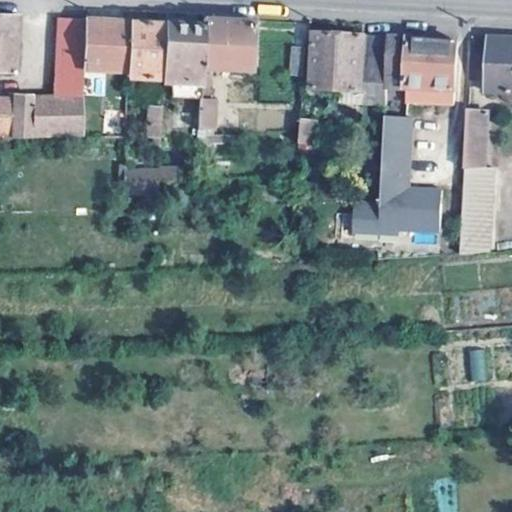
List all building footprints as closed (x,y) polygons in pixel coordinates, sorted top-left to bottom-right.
[(0,74),(15,75),(18,18),(0,17),(0,74)] [(81,101),(82,72),(83,21),(58,20),(55,100),(81,101)] [(203,20),(202,27),(201,69),(250,73),(253,22),(229,21),(203,20)] [(83,21),(82,72),(126,73),(128,23),(107,22),(83,21)] [(126,79),(161,81),(164,25),(128,23),(126,73),(126,79)] [(164,25),(161,81),(161,84),(200,85),(201,69),(202,27),(164,25)] [(360,94),(362,41),(362,39),(314,37),(311,92),(342,94),(360,94)] [(387,42),(362,41),(360,94),(359,110),(384,111),(385,91),(387,42)] [(387,41),(387,42),(385,91),(406,91),(427,93),(454,94),(457,44),(433,43),(391,41),(387,41)] [(511,42),(490,41),(486,96),(511,96),(511,42)] [(304,48),(289,47),(288,75),(301,76),(304,48)] [(427,93),(406,91),(406,105),(427,106),(427,93)] [(360,94),(342,94),(341,109),(359,110),(360,94)] [(34,99),(14,98),(14,112),(0,111),(0,140),(33,141),(34,99)] [(55,100),(34,99),(33,141),(81,139),(81,101),(55,100)] [(214,102),(199,101),(198,132),(213,133),(214,102)] [(314,102),(302,101),(301,118),(313,119),(314,102)] [(160,111),(147,110),(146,138),(152,139),(152,148),(158,148),(160,111)] [(488,117),(468,116),(466,161),(486,162),(488,117)] [(439,236),(440,193),(393,192),(393,182),(409,182),(411,121),(384,121),(382,176),(380,204),(380,207),(380,218),(379,238),(398,238),(398,234),(439,236)] [(317,124),(301,122),(300,136),(299,147),(316,148),(317,124)] [(466,161),(460,257),(488,256),(497,163),(486,162),(466,161)] [(157,184),(157,172),(123,173),(122,184),(157,184)] [(380,207),(355,206),(355,218),(380,218),(380,207)] [(353,237),(379,238),(380,218),(355,218),(353,237)] [(468,350),(471,380),(488,378),(485,348),(468,350)]
